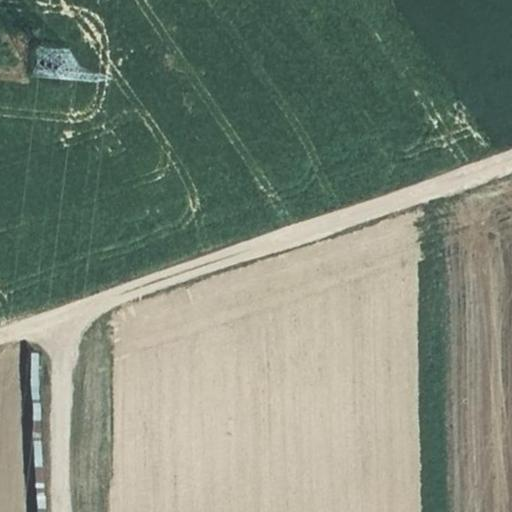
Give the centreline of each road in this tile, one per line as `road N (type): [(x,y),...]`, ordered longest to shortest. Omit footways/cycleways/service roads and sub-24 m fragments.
road 1 (track): [(0,339),(511,159)]
road 2 (track): [(65,511),(58,321)]
